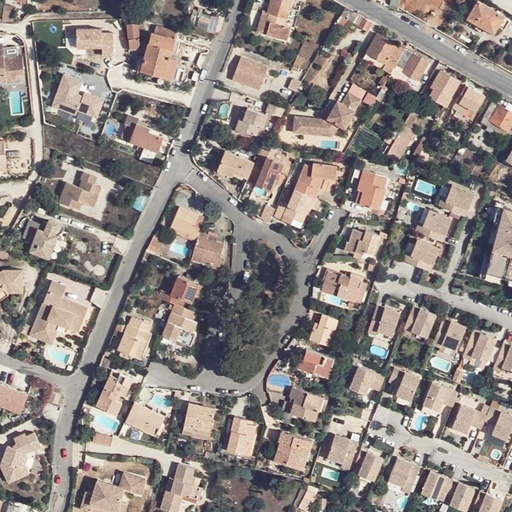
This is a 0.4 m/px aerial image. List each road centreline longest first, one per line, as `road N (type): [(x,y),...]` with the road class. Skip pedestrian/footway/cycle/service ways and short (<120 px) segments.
road 1 (residential): [(173,165),(78,388)]
road 2 (residential): [(511,86),(354,0)]
road 3 (residential): [(238,0),(173,165)]
road 4 (unknown): [(0,28),(27,35),(33,49),(36,178)]
road 5 (residential): [(216,375),(239,386),(262,371),(296,318),(297,264)]
road 6 (residential): [(243,222),(235,288),(214,335),(216,375)]
road 7 (residential): [(78,388),(65,425),(55,511)]
